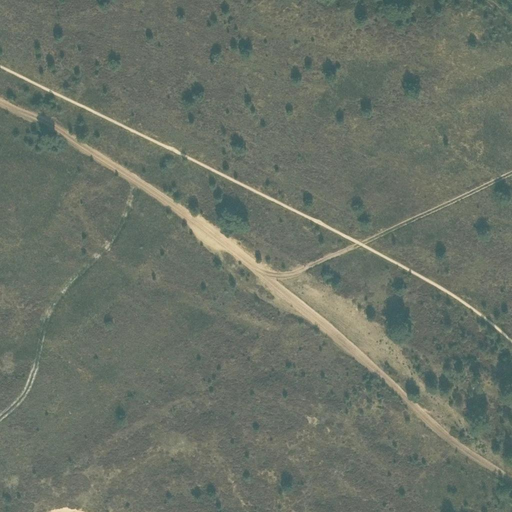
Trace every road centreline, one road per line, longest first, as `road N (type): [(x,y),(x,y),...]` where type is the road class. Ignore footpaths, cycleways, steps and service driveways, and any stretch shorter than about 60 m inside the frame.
road 1 (track): [(511,486),(216,251),(150,188),(0,104)]
road 2 (track): [(263,287),(511,174)]
